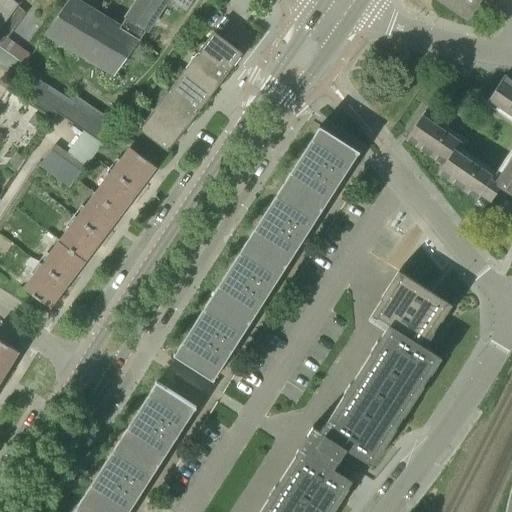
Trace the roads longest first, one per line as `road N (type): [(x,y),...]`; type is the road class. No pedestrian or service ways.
road 1 (secondary): [(109,381),(254,151),(353,14)]
road 2 (secondary): [(323,4),(83,364)]
road 3 (residential): [(387,511),(511,327)]
road 4 (residential): [(288,435),(351,334),(349,246)]
road 5 (residential): [(246,410),(349,246)]
road 6 (residential): [(400,175),(511,308)]
road 7 (unclassified): [(506,57),(353,14)]
road 8 (secondary): [(83,364),(0,497)]
road 9 (secondary): [(24,511),(109,381)]
